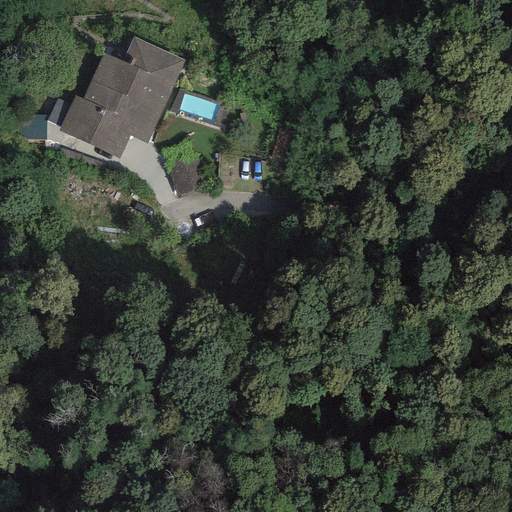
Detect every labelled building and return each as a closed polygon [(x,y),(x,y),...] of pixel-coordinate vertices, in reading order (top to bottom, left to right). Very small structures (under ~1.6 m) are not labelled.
[(183,61),(132,38),(121,62),(104,54),(82,101),(74,97),(70,104),(60,127),(58,131),(118,158),(128,136),(145,143),(183,61)] [(70,104),(56,98),(47,121),(60,127),(70,104)] [(45,139),(46,114),(18,113),(18,139),(45,139)] [(294,135),(280,131),(272,157),(286,162),(294,135)] [(198,154),(165,166),(176,197),(210,185),(198,154)]
